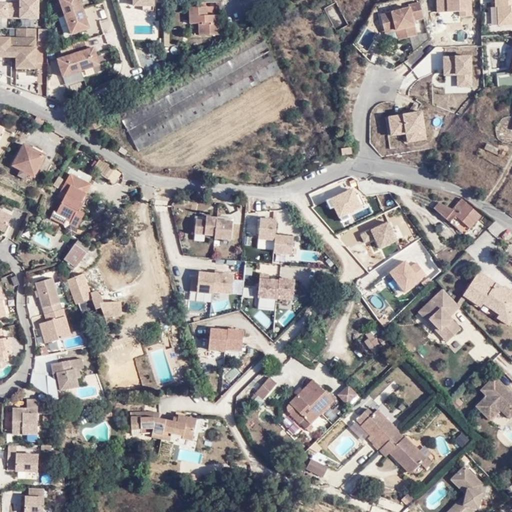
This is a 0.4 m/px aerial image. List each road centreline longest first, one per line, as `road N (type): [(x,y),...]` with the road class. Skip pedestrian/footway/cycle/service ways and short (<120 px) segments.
road 1 (residential): [(0,92),(138,176),(285,192),(368,160),(467,196),(511,227)]
road 2 (unknown): [(106,0),(122,70),(46,114)]
